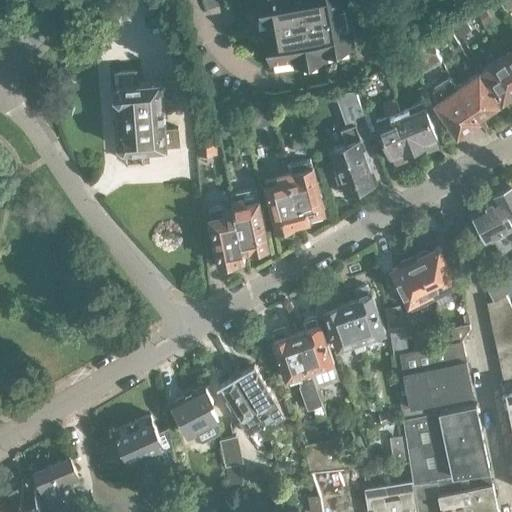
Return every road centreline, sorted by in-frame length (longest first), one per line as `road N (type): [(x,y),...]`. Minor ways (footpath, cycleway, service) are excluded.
road 1 (residential): [(511,494),(463,245),(437,190)]
road 2 (residential): [(189,327),(83,202),(0,86)]
road 3 (residential): [(189,327),(437,190)]
road 4 (residential): [(0,440),(189,327)]
